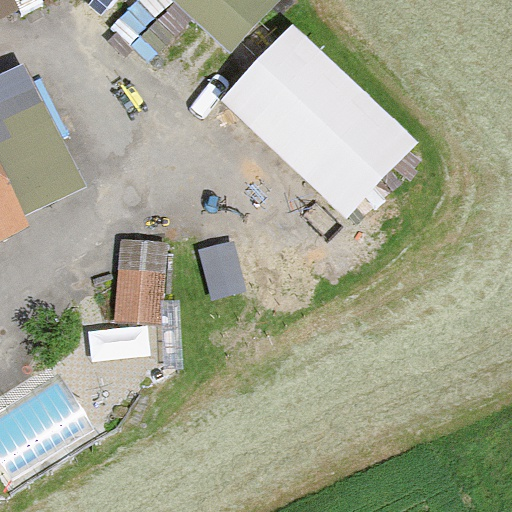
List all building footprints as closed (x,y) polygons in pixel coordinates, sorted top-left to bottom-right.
[(274,0),(138,0),(133,7),(209,74),(274,0)] [(403,153),(280,42),(213,115),(336,226),(403,153)] [(0,251),(9,247),(4,237),(76,202),(14,77),(0,83),(0,251)] [(240,257),(239,243),(210,244),(211,287),(310,283),(309,255),(240,257)] [(120,250),(114,330),(148,333),(155,253),(120,250)]
